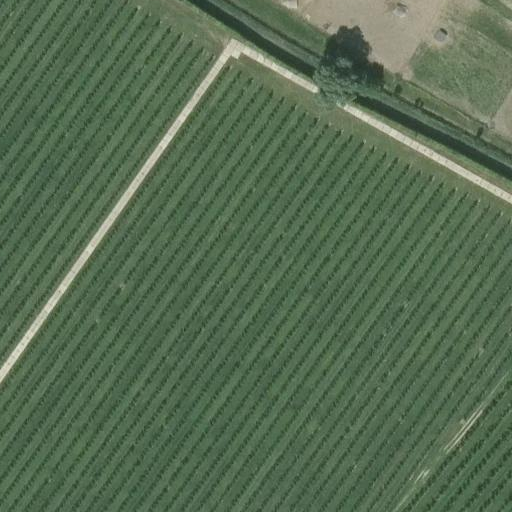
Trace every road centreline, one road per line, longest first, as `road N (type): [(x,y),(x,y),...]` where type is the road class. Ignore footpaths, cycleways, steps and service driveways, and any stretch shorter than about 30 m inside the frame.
road 1 (track): [(0,376),(232,44),(511,202)]
road 2 (track): [(393,511),(511,361)]
